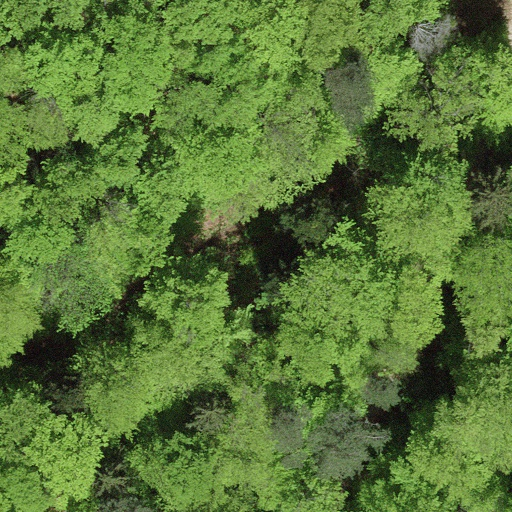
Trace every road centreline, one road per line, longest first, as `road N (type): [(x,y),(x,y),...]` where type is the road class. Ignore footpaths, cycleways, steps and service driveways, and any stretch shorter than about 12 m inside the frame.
road 1 (track): [(0,362),(209,244),(418,87),(497,0)]
road 2 (track): [(511,96),(327,511)]
